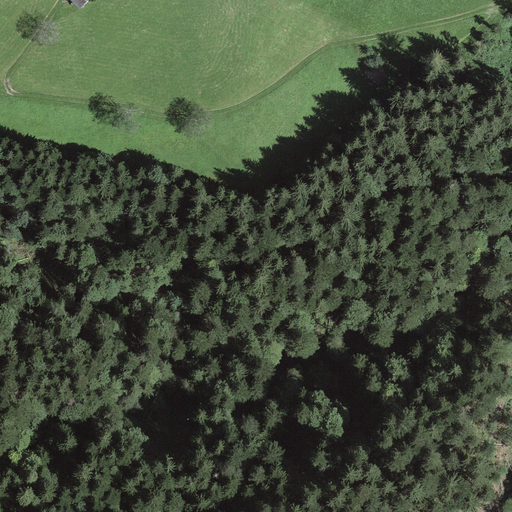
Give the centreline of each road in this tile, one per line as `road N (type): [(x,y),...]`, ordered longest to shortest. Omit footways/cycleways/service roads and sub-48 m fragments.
road 1 (track): [(62,0),(7,75),(8,88),(169,115),(238,106),(338,44),(511,0)]
road 2 (track): [(349,130),(394,84),(455,51),(507,3)]
